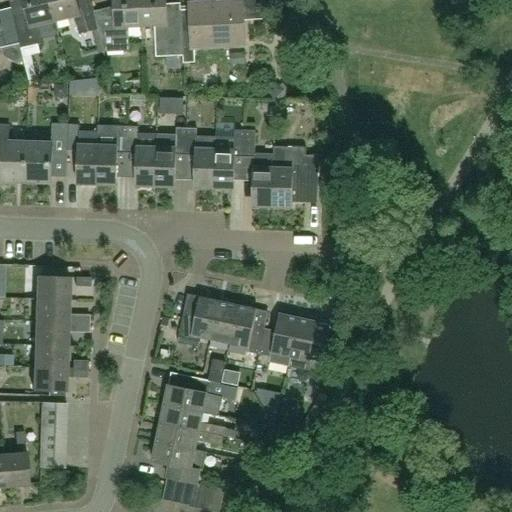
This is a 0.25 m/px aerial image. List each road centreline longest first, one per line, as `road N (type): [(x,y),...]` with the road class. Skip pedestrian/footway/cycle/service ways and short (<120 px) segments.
road 1 (residential): [(98,511),(151,279),(140,245)]
road 2 (residential): [(354,264),(313,243),(179,238),(140,245)]
road 3 (residential): [(140,245),(114,232),(0,227)]
